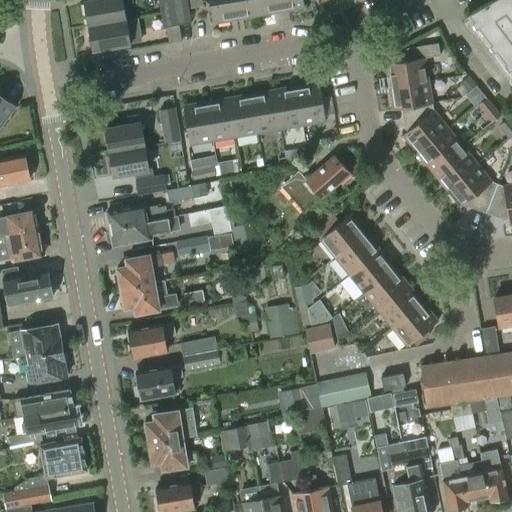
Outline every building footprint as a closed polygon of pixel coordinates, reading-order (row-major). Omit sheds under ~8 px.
[(92,0),(84,2),(88,27),(126,20),(123,5),(133,3),(132,0),(92,0)] [(177,26),(172,0),(162,0),(158,1),(163,28),(177,26)] [(187,0),(172,0),(177,26),(191,23),(187,0)] [(188,0),(192,23),(206,21),(202,0),(188,0)] [(236,20),(232,0),(208,0),(213,24),(236,20)] [(255,0),(232,0),(236,20),(259,16),(255,0)] [(279,0),(255,0),(259,16),(281,12),(279,0)] [(302,0),(279,0),(281,12),(304,8),(302,0)] [(511,75),(511,85),(510,89),(511,90),(511,0),(491,0),(466,15),(511,75)] [(126,20),(88,27),(92,51),(130,44),(126,20)] [(385,64),(389,87),(428,81),(425,58),(440,56),(438,44),(412,48),(414,60),(385,64)] [(459,85),(465,93),(475,85),(469,78),(459,85)] [(428,81),(389,87),(393,111),(402,109),(432,104),(428,81)] [(319,82),(296,86),(303,126),(326,122),(319,82)] [(296,86),(273,90),(280,130),(303,126),(296,86)] [(273,90),(251,94),(258,134),(280,130),(273,90)] [(251,94),(228,98),(235,137),(258,134),(251,94)] [(2,97),(0,99),(0,128),(16,107),(2,97)] [(477,105),(491,122),(500,114),(486,97),(477,105)] [(228,98),(206,102),(213,141),(235,137),(228,98)] [(213,141),(206,102),(183,106),(190,145),(213,141)] [(417,153),(448,128),(433,110),(432,104),(402,109),(404,127),(402,129),(406,133),(402,136),(417,153)] [(175,107),(159,110),(165,142),(180,140),(175,107)] [(105,129),(109,152),(144,146),(138,115),(126,117),(127,125),(105,129)] [(498,127),(507,138),(511,134),(511,122),(509,118),(498,127)] [(417,153),(431,171),(462,145),(448,128),(417,153)] [(431,171),(445,189),(477,163),(462,145),(431,171)] [(144,146),(109,152),(113,176),(134,173),(138,195),(165,190),(163,176),(153,178),(152,168),(148,169),(144,146)] [(306,148),(289,151),(291,165),(293,165),(307,152),(306,148)] [(0,186),(30,181),(25,155),(0,160),(0,186)] [(281,187),(304,212),(320,198),(320,199),(350,173),(335,156),(307,181),(298,171),(281,187)] [(265,165),(264,158),(256,160),(257,167),(265,165)] [(218,163),(220,175),(240,171),(238,159),(218,163)] [(477,163),(445,189),(461,207),(492,182),(477,163)] [(191,171),(193,180),(216,175),(214,166),(191,171)] [(511,184),(503,186),(496,184),(486,209),(500,214),(502,221),(508,220),(509,226),(511,225),(511,184)] [(167,190),(169,202),(194,198),(191,185),(167,190)] [(106,211),(110,229),(165,218),(163,207),(155,209),(155,207),(145,208),(144,205),(106,211)] [(209,209),(214,234),(232,231),(227,205),(209,209)] [(9,236),(40,230),(36,211),(5,217),(6,220),(0,220),(0,234),(8,233),(8,236),(9,236)] [(314,232),(334,257),(365,232),(351,214),(337,226),(331,218),(314,232)] [(165,218),(110,229),(110,231),(106,234),(107,242),(112,243),(113,246),(150,239),(150,235),(160,233),(160,234),(179,230),(177,216),(165,218)] [(45,255),(40,230),(9,236),(14,261),(45,255)] [(334,257),(349,275),(380,250),(365,232),(334,257)] [(176,241),(179,255),(210,250),(207,236),(176,241)] [(349,275),(363,293),(394,267),(380,250),(349,275)] [(118,268),(122,288),(154,282),(152,268),(169,264),(168,256),(159,257),(159,255),(149,257),(149,256),(127,260),(128,266),(118,268)] [(1,270),(8,305),(52,297),(47,272),(20,277),(18,267),(1,270)] [(363,293),(377,311),(408,285),(394,267),(363,293)] [(217,271),(219,282),(231,280),(229,269),(217,271)] [(154,282),(122,288),(125,309),(136,307),(137,315),(159,311),(159,309),(169,307),(169,306),(177,304),(175,295),(168,296),(165,280),(154,282)] [(308,284),(294,287),(299,306),(312,302),(308,284)] [(377,311),(392,328),(422,303),(408,285),(377,311)] [(232,293),(234,303),(245,301),(246,301),(244,292),(232,293)] [(511,324),(511,294),(494,298),(499,327),(511,324)] [(308,308),(311,324),(328,321),(332,318),(332,317),(319,299),(308,308)] [(248,318),(245,301),(234,303),(237,320),(248,318)] [(294,332),(291,302),(264,305),(267,335),(294,332)] [(422,303),(392,328),(407,347),(438,321),(422,303)] [(258,331),(255,313),(248,314),(252,332),(258,331)] [(330,322),(316,325),(321,350),(335,348),(330,322)] [(131,344),(129,347),(130,352),(133,353),(134,358),(167,352),(164,336),(174,334),(172,324),(162,326),(162,324),(129,331),(131,344)] [(23,341),(26,357),(26,358),(61,352),(57,325),(14,333),(16,342),(23,341)] [(321,350),(316,325),(306,327),(311,352),(321,350)] [(494,326),(481,328),(486,356),(499,354),(494,326)] [(182,356),(183,356),(217,349),(215,337),(180,343),(182,356)] [(217,349),(183,356),(185,370),(220,364),(217,349)] [(26,358),(26,357),(17,358),(19,372),(28,371),(31,384),(66,377),(61,352),(26,358)] [(497,397),(509,395),(511,394),(511,352),(499,354),(486,356),(420,366),(424,390),(426,408),(450,404),(469,401),(497,397)] [(136,387),(138,399),(141,398),(142,400),(175,394),(172,378),(182,376),(180,367),(170,369),(170,367),(137,373),(139,386),(136,387)] [(365,373),(353,375),(358,399),(370,396),(365,373)] [(380,377),(383,390),(405,386),(402,373),(380,377)] [(353,375),(341,378),(346,401),(358,399),(353,375)] [(341,378),(329,381),(334,404),(346,401),(341,378)] [(317,383),(321,407),(334,404),(329,381),(317,383)] [(316,384),(306,386),(311,408),(321,406),(316,384)] [(298,387),(282,391),(287,414),(303,410),(298,387)] [(16,418),(73,408),(70,390),(13,400),(16,418)] [(511,410),(509,395),(497,397),(506,439),(511,437),(511,410)] [(484,401),(489,424),(501,422),(496,398),(484,401)] [(471,413),(469,401),(450,404),(453,417),(471,413)] [(336,407),(322,410),(326,428),(340,425),(341,430),(356,427),(351,402),(336,406),(336,407)] [(326,428),(322,410),(321,407),(295,413),(299,433),(326,428)] [(73,408),(16,418),(14,419),(16,434),(9,436),(11,448),(43,442),(41,432),(78,426),(75,408),(73,408)] [(150,443),(183,437),(196,435),(191,408),(153,415),(154,421),(146,422),(150,443)] [(249,425),(252,440),(268,436),(265,421),(249,425)] [(219,431),(223,451),(249,446),(245,426),(219,431)] [(183,437),(150,443),(154,464),(162,463),(163,470),(188,465),(188,464),(197,462),(195,453),(186,454),(183,437)] [(415,447),(402,450),(415,511),(431,511),(425,478),(424,478),(422,469),(420,469),(419,462),(430,460),(425,437),(413,439),(415,447)] [(86,472),(81,440),(41,447),(46,479),(47,479),(86,472)] [(415,511),(402,450),(389,453),(387,445),(376,447),(381,470),(392,468),(393,475),(392,475),(394,485),(392,485),(398,511),(415,511)] [(457,460),(464,458),(461,445),(451,447),(455,466),(442,468),(444,479),(442,480),(448,509),(466,505),(465,501),(457,460)] [(290,459),(278,462),(282,482),(295,479),(293,470),(305,468),(302,447),(289,450),(290,459)] [(282,482),(278,462),(274,463),(271,449),(264,451),(270,484),(282,482)] [(481,460),(480,460),(488,496),(489,496),(490,500),(507,497),(501,468),(500,468),(496,449),(480,453),(481,460)] [(332,457),(338,486),(352,483),(346,454),(332,457)] [(466,458),(464,458),(457,460),(465,501),(488,496),(480,460),(467,463),(466,458)] [(227,468),(204,471),(207,486),(228,482),(229,482),(227,468)] [(48,484),(47,479),(46,479),(46,475),(29,478),(14,487),(14,491),(48,484)] [(310,490),(318,489),(315,475),(307,477),(310,490)] [(189,482),(156,487),(159,502),(157,504),(158,510),(160,511),(176,511),(194,509),(192,495),(203,493),(201,482),(190,484),(189,482)] [(6,508),(16,507),(31,504),(52,500),(48,484),(2,493),(6,508)] [(332,511),(328,487),(310,490),(314,511),(332,511)] [(314,511),(310,490),(291,494),(294,511),(314,511)] [(282,511),(279,496),(261,499),(261,501),(262,500),(264,511),(282,511)] [(261,501),(261,499),(243,503),(244,511),(264,511),(262,500),(261,501)] [(351,507),(352,511),(381,511),(379,501),(351,507)] [(32,511),(31,504),(16,507),(6,508),(6,511),(93,511),(92,502),(32,511)]
